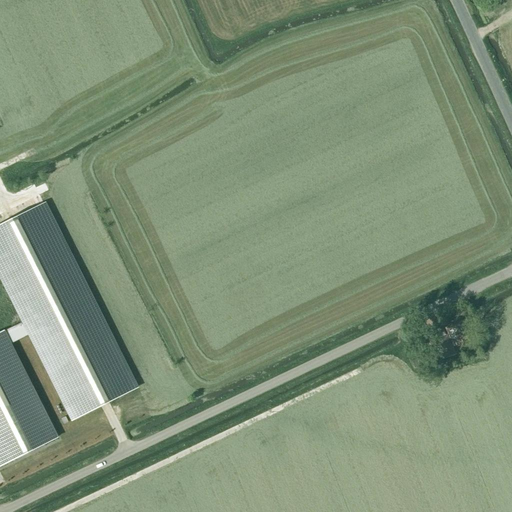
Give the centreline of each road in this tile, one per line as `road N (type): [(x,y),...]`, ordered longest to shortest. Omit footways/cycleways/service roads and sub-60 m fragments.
road 1 (unclassified): [(5,511),(511,273)]
road 2 (track): [(61,511),(356,371)]
road 3 (tertiary): [(511,123),(455,0)]
